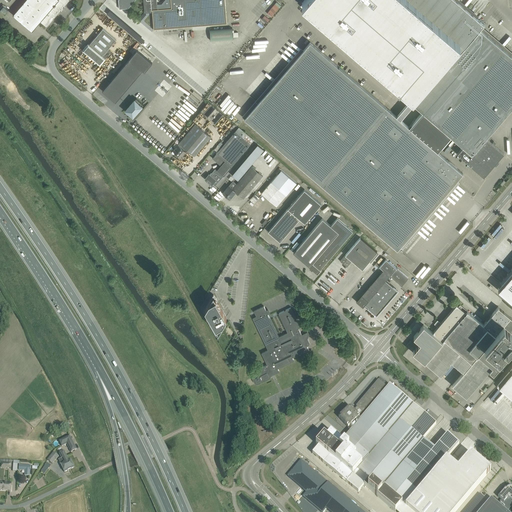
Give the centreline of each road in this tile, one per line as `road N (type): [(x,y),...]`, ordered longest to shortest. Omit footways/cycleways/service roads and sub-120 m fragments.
road 1 (unclassified): [(376,348),(55,70),(56,44),(97,0)]
road 2 (motorway): [(185,511),(102,342),(0,187)]
road 3 (tertiary): [(376,348),(511,191)]
road 4 (motorway): [(0,211),(99,368)]
road 5 (unclassified): [(511,463),(376,348)]
road 6 (motorway): [(99,368),(168,511)]
road 7 (motorway): [(99,368),(128,511)]
road 8 (tertiary): [(283,440),(376,348)]
road 9 (unknown): [(109,117),(147,85),(154,97),(142,145)]
